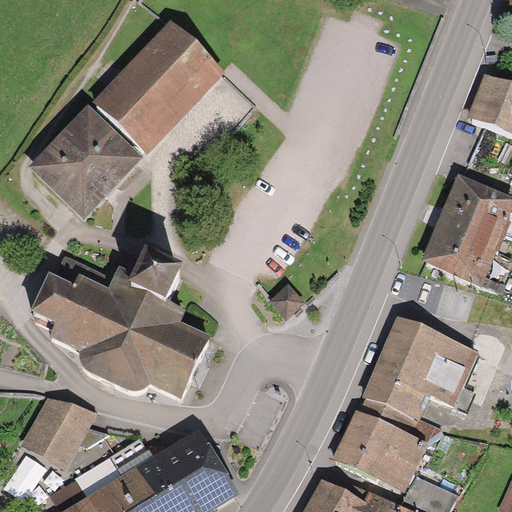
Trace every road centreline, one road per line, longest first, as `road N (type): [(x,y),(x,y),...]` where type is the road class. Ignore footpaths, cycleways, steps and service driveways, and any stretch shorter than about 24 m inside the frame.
road 1 (residential): [(335,359),(263,350),(218,427),(0,371)]
road 2 (secondary): [(477,0),(335,359)]
road 3 (secondary): [(335,359),(255,511)]
